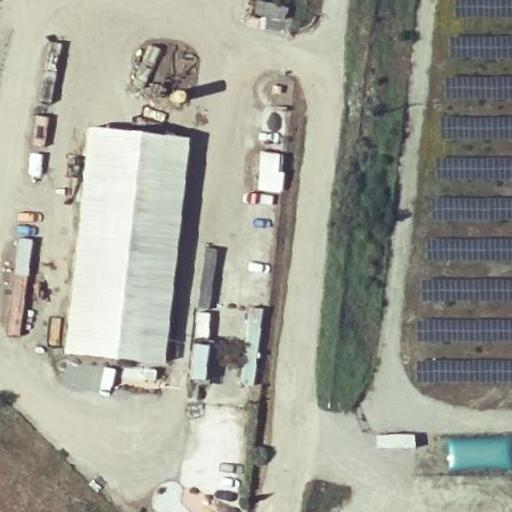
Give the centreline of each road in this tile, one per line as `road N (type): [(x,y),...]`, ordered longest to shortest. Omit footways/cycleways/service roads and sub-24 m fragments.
road 1 (unknown): [(133,0),(110,7),(79,56),(24,235),(31,272),(118,447),(140,451),(170,437),(188,382)]
road 2 (residential): [(274,511),(337,0)]
road 3 (unknown): [(188,382),(227,10)]
